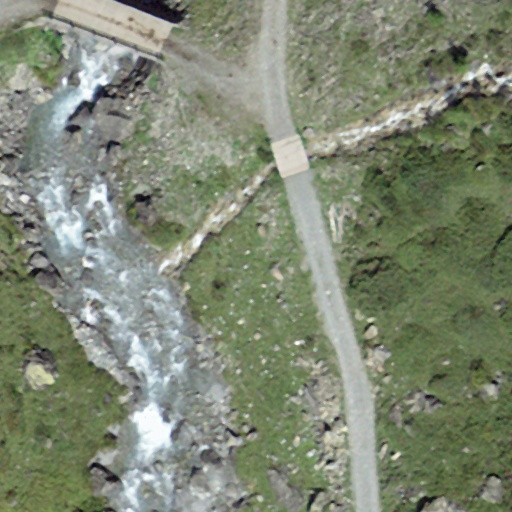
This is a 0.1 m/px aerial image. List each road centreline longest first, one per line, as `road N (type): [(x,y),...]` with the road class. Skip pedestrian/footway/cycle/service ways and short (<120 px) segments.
road 1 (track): [(371,511),(355,365),(281,137),(279,0)]
road 2 (track): [(45,0),(279,96)]
